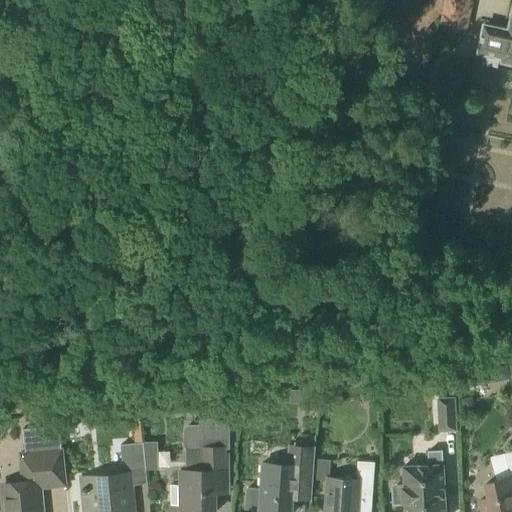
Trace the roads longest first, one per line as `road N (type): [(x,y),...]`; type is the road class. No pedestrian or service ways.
road 1 (track): [(293,356),(0,387)]
road 2 (track): [(511,333),(293,356)]
